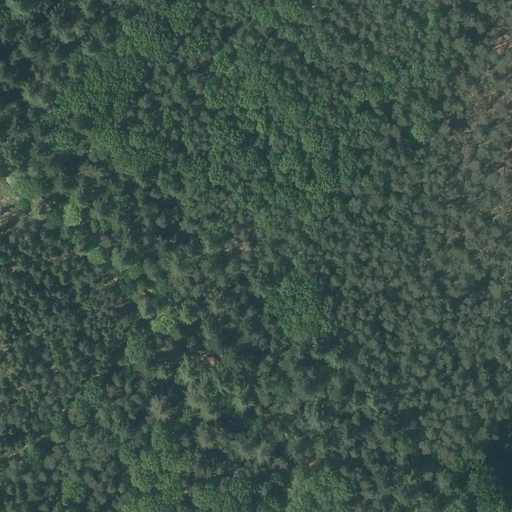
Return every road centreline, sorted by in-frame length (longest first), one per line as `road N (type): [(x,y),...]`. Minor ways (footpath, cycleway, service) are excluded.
road 1 (track): [(46,196),(123,186),(158,205),(482,511)]
road 2 (track): [(500,0),(169,321)]
road 3 (track): [(252,239),(107,111),(35,184)]
road 4 (track): [(0,150),(169,321)]
road 5 (track): [(0,474),(169,321)]
